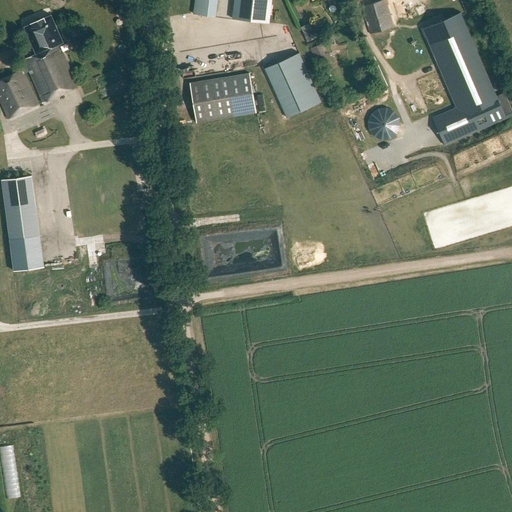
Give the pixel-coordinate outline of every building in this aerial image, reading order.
[(195,0),(193,14),(216,17),(217,0),(195,0)] [(234,0),(232,18),(269,23),(271,0),(234,0)] [(362,6),(370,34),(395,29),(386,1),(362,6)] [(423,28),(457,107),(433,117),(445,144),(506,118),(461,12),(423,28)] [(24,59),(28,68),(29,71),(42,102),(78,87),(63,53),(61,53),(58,45),(61,43),(62,46),(64,45),(63,42),(51,15),(25,26),(36,53),(24,59)] [(309,23),(301,27),(307,42),(315,38),(309,23)] [(321,44),(310,48),(317,64),(330,58),(328,53),(326,54),(321,44)] [(408,53),(415,67),(421,64),(423,70),(430,67),(421,47),(408,53)] [(299,53),(265,68),(287,118),(321,102),(299,53)] [(29,71),(28,68),(23,70),(22,69),(0,79),(0,100),(7,117),(37,104),(24,73),(29,71)] [(190,83),(197,122),(256,113),(250,73),(190,83)] [(10,235),(41,232),(36,172),(5,174),(10,235)] [(40,235),(10,240),(14,271),(44,267),(40,235)] [(10,311),(19,309),(12,279),(7,280),(9,285),(5,286),(10,311)]
